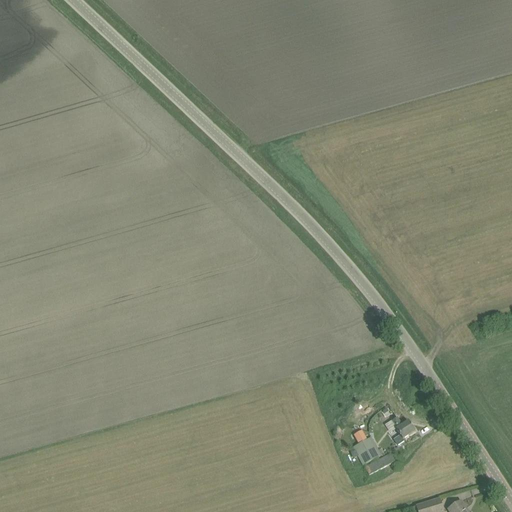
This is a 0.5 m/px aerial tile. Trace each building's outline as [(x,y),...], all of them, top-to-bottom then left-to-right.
[(397,430),(404,440),(415,432),(409,422),(403,426),(398,419),(385,427),(391,434),(397,430)] [(354,436),(359,444),(367,440),(363,432),(354,436)] [(352,449),(362,466),(380,456),(371,438),(352,449)] [(392,455),(366,466),(369,475),(396,464),(392,455)] [(442,511),(439,500),(416,506),(418,511),(442,511)] [(467,511),(461,502),(449,510),(449,511),(467,511)]
